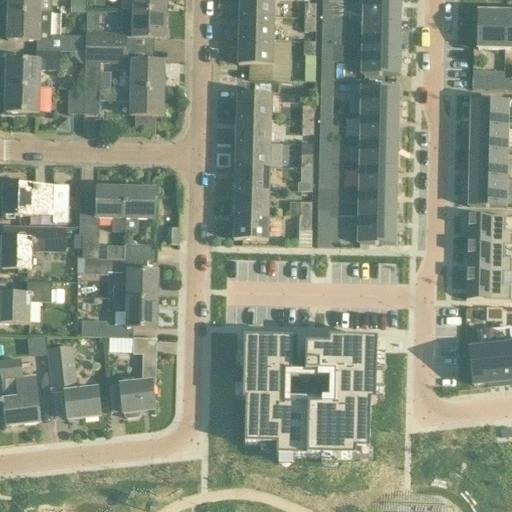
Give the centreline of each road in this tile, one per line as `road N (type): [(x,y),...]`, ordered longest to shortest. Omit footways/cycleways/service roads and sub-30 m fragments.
road 1 (residential): [(511,406),(439,414),(422,401),(423,278),(435,256),(440,129),(432,107),(434,0)]
road 2 (residential): [(0,466),(166,448),(183,438),(191,420),(197,158)]
road 3 (residential): [(197,158),(0,152)]
road 4 (residential): [(197,158),(202,0)]
